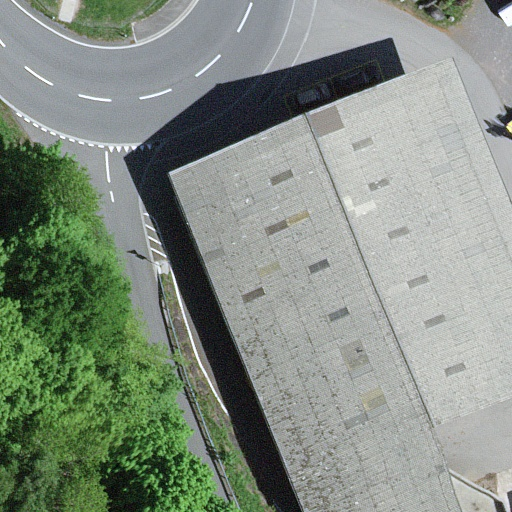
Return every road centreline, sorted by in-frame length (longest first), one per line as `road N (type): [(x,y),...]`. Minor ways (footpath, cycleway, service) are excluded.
road 1 (unclassified): [(214,511),(148,344),(121,201),(118,101)]
road 2 (secondary): [(118,101),(164,93),(212,64),(253,0)]
road 3 (secondary): [(0,43),(42,77),(118,101)]
